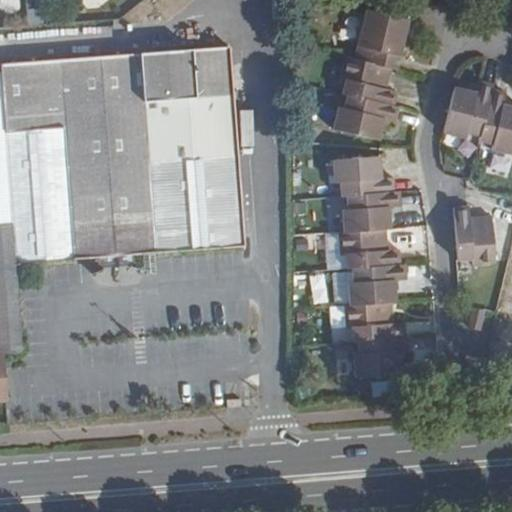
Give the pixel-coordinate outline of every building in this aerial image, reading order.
[(411,23),(369,12),(357,60),(349,59),(344,80),(350,83),(347,95),(352,96),(350,109),(343,109),(337,132),(384,143),(390,123),(401,125),(405,110),(399,108),(401,95),(390,92),(395,71),(399,72),(411,23)] [(0,65),(0,227),(9,227),(13,267),(157,256),(246,250),(236,116),(232,50),(0,65)] [(492,87),(477,83),(474,93),(453,89),(443,134),(465,140),(467,135),(479,138),(478,143),(491,146),(490,152),(511,158),(511,155),(511,108),(503,106),(504,95),(492,92),(492,87)] [(383,157),(336,159),(337,181),(342,181),(342,195),(346,195),(347,209),(343,209),(344,231),(339,232),(340,254),(345,254),(345,267),(350,267),(350,282),(347,282),(348,306),(343,306),(344,328),(349,328),(350,342),(354,342),(354,354),(350,354),(351,377),(399,375),(398,352),(408,351),(408,338),(403,338),(402,324),(392,325),(391,303),(395,302),(394,280),(405,278),(405,266),(400,265),(398,252),(388,252),(387,229),(391,229),(390,206),(401,206),(400,191),(395,191),(394,177),(385,177),(383,157)] [(467,208),(453,209),(457,263),(470,262),(470,267),(495,266),(491,218),(468,220),(467,208)] [(425,225),(395,228),(398,252),(428,249),(425,225)] [(0,357),(0,358),(18,356),(17,340),(13,267),(9,227),(0,227),(0,357)] [(408,286),(429,285),(429,265),(407,266),(408,286)] [(482,312),(473,309),(468,327),(478,330),(482,312)]
